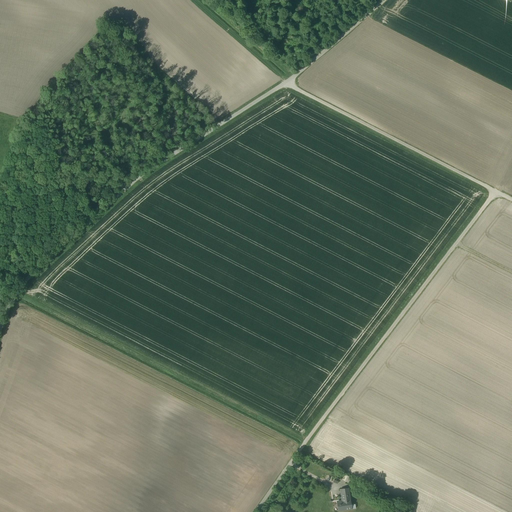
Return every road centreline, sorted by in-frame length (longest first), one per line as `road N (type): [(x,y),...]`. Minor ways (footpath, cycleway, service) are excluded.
road 1 (unclassified): [(495,188),(254,511)]
road 2 (unclassified): [(0,325),(16,291),(68,235),(142,172),(288,78)]
road 3 (unclassified): [(495,188),(288,78)]
road 4 (unclassified): [(288,78),(386,0)]
